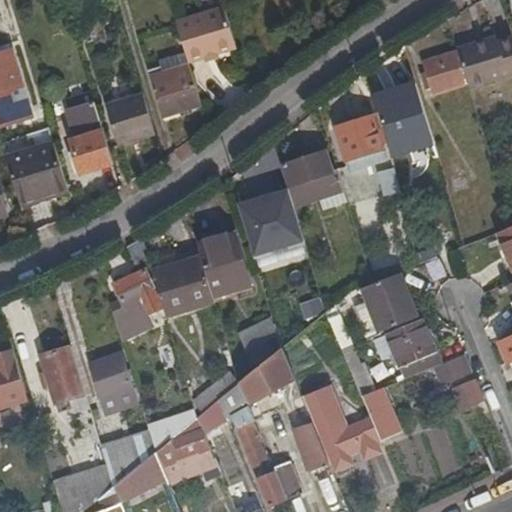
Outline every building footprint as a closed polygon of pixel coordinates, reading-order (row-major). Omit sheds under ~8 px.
[(222,9),(174,23),(186,63),(235,50),(222,9)] [(465,81),(467,87),(511,72),(511,41),(511,37),(494,42),(482,46),(480,41),(455,48),(456,51),(465,81)] [(493,37),(480,41),(482,46),(494,42),(493,37)] [(465,81),(456,51),(424,60),(426,69),(421,71),(425,86),(431,84),(432,90),(465,81)] [(11,55),(0,58),(0,126),(28,117),(30,117),(11,55)] [(161,116),(198,105),(187,68),(150,78),(161,116)] [(387,142),(389,148),(430,136),(415,84),(389,92),(390,94),(373,99),(383,121),(385,129),(387,142)] [(104,104),(116,144),(152,133),(140,92),(104,104)] [(80,172),(110,164),(91,101),(66,108),(75,139),(70,140),(80,172)] [(373,116),(334,129),(341,156),(332,158),(336,171),(337,177),(347,174),(345,163),(383,153),(380,144),(377,131),(373,116)] [(387,142),(385,129),(377,131),(380,144),(387,142)] [(5,159),(19,205),(67,190),(53,144),(53,143),(5,159)] [(282,165),(287,185),(330,173),(324,153),(282,165)] [(378,173),(386,196),(401,191),(394,168),(378,173)] [(286,189),(292,210),(343,194),(337,177),(336,171),(330,173),(287,185),(285,186),(286,189)] [(467,189),(463,173),(444,179),(446,186),(448,194),(467,189)] [(303,244),(292,210),(286,189),(236,206),(253,260),(303,244)] [(511,223),(484,235),(499,273),(511,268),(511,223)] [(232,235),(195,248),(198,256),(212,302),(249,290),(232,235)] [(117,301),(106,307),(119,345),(154,330),(147,315),(160,309),(144,274),(143,268),(147,266),(138,238),(124,246),(134,271),(110,283),(117,301)] [(160,309),(164,320),(213,304),(212,302),(198,256),(149,272),(160,309)] [(302,317),(322,312),(310,269),(289,275),(295,297),(282,301),(286,312),(299,308),(302,317)] [(385,327),(416,315),(402,274),(367,287),(359,289),(364,303),(375,331),(385,327)] [(375,331),(364,303),(351,308),(361,336),(375,331)] [(322,312),(302,317),(287,326),(284,320),(272,324),(277,339),(279,348),(322,312)] [(434,362),(416,315),(385,327),(393,349),(387,352),(390,359),(394,358),(401,376),(429,364),(434,362)] [(272,324),(270,317),(235,335),(248,369),(271,355),(267,344),(277,339),(272,324)] [(511,335),(500,340),(506,361),(511,358),(511,335)] [(358,393),(368,389),(351,340),(336,346),(356,394),(358,393)] [(50,399),(82,389),(68,343),(36,353),(50,399)] [(249,402),(292,380),(279,348),(271,355),(237,382),(249,402)] [(457,382),(471,377),(461,351),(434,362),(429,364),(438,389),(457,382)] [(0,409),(26,401),(11,352),(0,354),(0,409)] [(120,355),(88,364),(99,401),(111,397),(116,412),(136,406),(131,389),(129,390),(123,373),(125,372),(120,355)] [(189,402),(200,415),(215,402),(236,383),(226,371),(189,402)] [(472,378),(457,382),(467,406),(482,400),(472,378)] [(358,393),(361,400),(380,392),(390,389),(387,381),(368,389),(358,393)] [(222,420),(228,417),(263,500),(283,492),(275,471),(270,473),(242,405),(246,403),(237,382),(236,383),(215,402),(221,417),(222,420)] [(326,391),(330,401),(340,398),(336,386),(326,391)] [(324,387),(299,397),(329,470),(345,463),(342,455),(356,450),(360,457),(360,459),(375,453),(362,421),(342,429),(339,424),(333,407),(330,401),(326,391),(324,387)] [(82,389),(50,399),(54,412),(70,407),(67,398),(83,393),(82,389)] [(380,392),(361,400),(377,438),(394,431),(380,392)] [(70,407),(71,411),(87,406),(83,393),(67,398),(70,407)] [(309,476),(329,470),(299,397),(298,393),(287,397),(300,427),(294,429),(309,476)] [(199,430),(201,434),(221,417),(215,402),(200,415),(195,419),(199,430)] [(333,407),(339,424),(352,418),(346,402),(333,407)] [(195,419),(192,410),(144,425),(146,433),(153,454),(167,442),(195,419)] [(153,454),(161,471),(208,452),(201,434),(199,430),(195,419),(167,442),(153,454)] [(153,454),(146,433),(100,448),(105,465),(112,487),(153,454)] [(267,454),(270,461),(278,457),(276,450),(267,454)] [(153,454),(112,487),(118,502),(164,480),(153,454)] [(278,457),(270,461),(275,471),(283,492),(297,486),(283,454),(278,457)] [(81,511),(112,487),(105,465),(50,482),(60,511),(81,511)] [(81,511),(122,511),(118,502),(112,487),(81,511)] [(175,507),(177,511),(210,511),(204,496),(175,507)] [(253,501),(232,510),(233,511),(252,511),(257,510),(253,501)]
